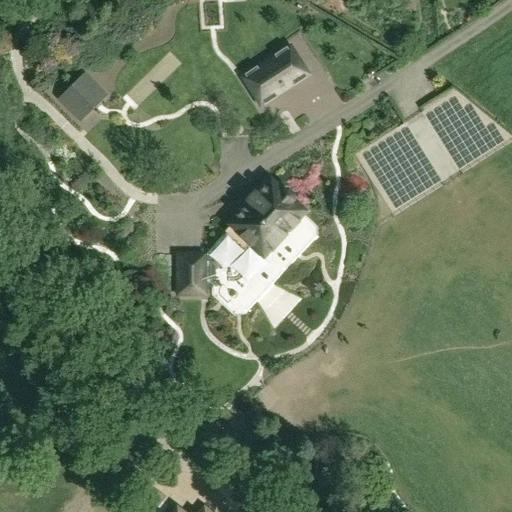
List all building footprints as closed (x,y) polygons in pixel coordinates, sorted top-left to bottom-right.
[(293,49),(246,80),(263,105),(310,74),(293,49)] [(105,95),(100,90),(86,77),(61,102),(74,116),(79,121),(105,95)] [(204,268),(204,289),(212,289),(212,263),(235,284),(230,291),(251,310),(257,303),(252,299),(270,280),(275,284),(285,273),(273,263),(267,269),(257,260),(259,257),(265,251),(268,254),(282,239),(279,236),(304,210),(274,182),(263,194),(259,191),(252,199),(255,202),(229,230),(205,256),(204,268)] [(178,288),(178,294),(180,294),(180,296),(203,296),(203,294),(204,294),(204,289),(204,268),(205,256),(178,256),(178,288)] [(107,395),(83,376),(65,400),(88,419),(107,395)] [(216,460),(204,474),(223,493),(233,503),(236,506),(249,493),(246,490),(236,480),(216,460)]
